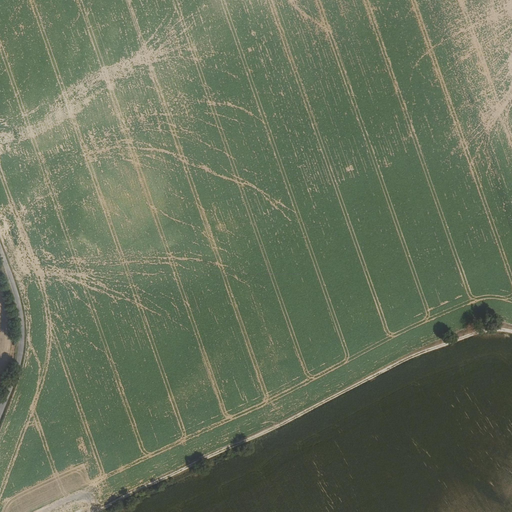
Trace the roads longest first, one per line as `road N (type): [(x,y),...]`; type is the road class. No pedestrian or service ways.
road 1 (track): [(97,511),(406,359),(482,331),(511,332)]
road 2 (unclassified): [(0,416),(21,338),(0,250)]
